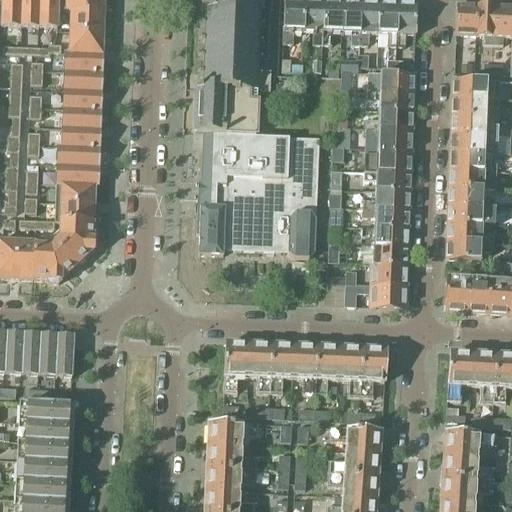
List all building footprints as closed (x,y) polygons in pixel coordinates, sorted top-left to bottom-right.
[(1,9),(0,29),(19,30),(20,0),(1,0),(1,9)] [(20,0),(19,30),(37,31),(38,0),(20,0)] [(38,0),(37,31),(56,31),(56,26),(57,26),(57,13),(57,0),(38,0)] [(64,0),(64,13),(69,13),(103,14),(103,0),(64,0)] [(202,93),(269,95),(270,75),(260,74),(260,75),(257,75),(257,63),(266,63),(266,59),(261,59),(261,46),(266,47),(267,43),(261,43),(262,30),(267,30),(267,27),(262,26),(263,0),(199,0),(199,11),(205,11),(204,25),(199,24),(199,28),(204,28),(203,41),(198,41),(198,44),(203,45),(203,57),(197,57),(197,61),(203,61),(202,74),(197,74),(197,77),(202,77),(201,90),(202,93)] [(302,36),(303,1),(284,0),(282,48),(292,49),(293,35),(302,36)] [(323,2),(303,1),(302,36),(312,36),(312,50),(321,50),(323,2)] [(323,2),(321,50),(331,50),(331,37),(341,37),(342,2),(323,2)] [(342,2),(341,37),(351,38),(350,49),(359,49),(361,3),(342,2)] [(361,3),(359,49),(367,50),(368,38),(377,38),(379,4),(361,3)] [(379,4),(377,38),(387,39),(386,50),(394,50),(394,51),(395,51),(397,4),(379,4)] [(397,4),(395,51),(404,51),(405,39),(415,39),(416,9),(416,8),(415,7),(415,6),(414,6),(413,5),(412,5),(397,4)] [(471,39),(472,9),(460,8),(456,12),(455,38),(471,39)] [(494,10),(495,10),(495,9),(472,8),(472,9),(471,39),(475,39),(475,40),(484,41),(483,49),(493,49),(494,10)] [(511,33),(511,10),(495,10),(494,10),(493,49),(502,50),(502,42),(511,42),(511,33)] [(69,34),(69,35),(103,37),(103,14),(69,13),(69,33),(69,34)] [(68,56),(68,57),(95,58),(102,59),(103,37),(69,35),(68,56)] [(48,52),(48,57),(49,57),(60,57),(60,49),(48,49),(48,52)] [(2,50),(2,58),(9,59),(10,51),(2,50)] [(10,51),(9,59),(17,59),(17,51),(10,51)] [(17,51),(17,59),(25,59),(25,51),(17,51)] [(25,51),(25,59),(33,60),(33,51),(25,51)] [(33,51),(33,60),(40,60),(41,52),(33,51)] [(41,52),(40,60),(48,60),(49,57),(48,57),(48,52),(41,52)] [(64,56),(63,76),(101,77),(102,59),(95,58),(68,57),(68,56),(64,56)] [(359,65),(359,72),(367,72),(367,59),(359,59),(359,65)] [(281,75),(302,76),(302,68),(290,67),(290,63),(282,63),(281,75)] [(311,76),(320,76),(321,64),(312,63),(311,76)] [(387,64),(386,73),(402,74),(402,65),(387,64)] [(472,75),(472,66),(461,65),(461,74),(472,75)] [(30,67),(30,78),(42,79),(42,67),(30,67)] [(10,68),(10,76),(22,77),(22,68),(10,68)] [(492,79),(492,68),(483,68),(482,78),(492,79)] [(501,69),(492,68),(492,79),(501,79),(501,69)] [(328,80),(338,81),(338,72),(328,72),(328,80)] [(10,76),(9,85),(21,86),(22,77),(10,76)] [(63,76),(63,94),(101,96),(101,77),(63,76)] [(348,95),(349,77),(349,76),(340,76),(339,95),(348,95)] [(366,96),(413,98),(413,79),(379,77),(379,87),(366,87),(366,96)] [(30,78),(29,90),(41,90),(42,79),(30,78)] [(453,82),(452,101),(498,103),(498,94),(487,93),(487,84),(453,82)] [(9,85),(9,94),(21,95),(21,86),(9,85)] [(202,93),(201,90),(196,90),(194,138),(202,138),(254,141),(257,140),(258,104),(255,104),(256,96),(269,96),(269,95),(202,93)] [(291,107),(291,92),(275,92),(275,107),(291,107)] [(9,94),(8,103),(20,104),(21,95),(9,94)] [(63,94),(62,113),(100,115),(101,96),(63,94)] [(339,95),(338,113),(347,114),(348,95),(339,95)] [(413,98),(366,96),(365,104),(378,105),(377,115),(412,116),(413,98)] [(29,100),(28,111),(40,112),(41,100),(29,100)] [(452,101),(452,119),(486,120),(486,111),(498,112),(498,103),(452,101)] [(8,103),(8,112),(20,112),(20,104),(8,103)] [(28,111),(28,123),(40,124),(40,112),(28,111)] [(8,112),(7,121),(20,121),(20,112),(8,112)] [(62,113),(61,132),(99,134),(100,115),(62,113)] [(338,113),(337,132),(346,132),(347,114),(338,113)] [(412,116),(377,115),(377,124),(365,124),(365,133),(411,135),(412,116)] [(497,121),(486,120),(452,119),(451,137),(497,139),(497,121)] [(61,150),(61,151),(99,152),(99,134),(61,132),(61,150)] [(346,132),(337,132),(336,143),(346,143),(346,132)] [(411,135),(365,133),(365,142),(364,156),(376,158),(410,159),(411,135)] [(27,137),(27,149),(39,149),(39,137),(27,137)] [(496,157),(497,139),(451,137),(450,155),(496,157)] [(254,141),(202,138),(200,186),(197,186),(195,238),(198,238),(198,258),(222,259),(223,254),(286,256),(292,262),(307,263),(313,257),(315,213),(318,143),(254,142),(254,141)] [(7,140),(7,148),(19,148),(19,141),(7,140)] [(7,148),(6,156),(18,156),(19,148),(7,148)] [(27,149),(26,160),(38,161),(39,149),(27,149)] [(57,151),(56,170),(98,171),(99,152),(61,151),(57,151)] [(342,164),(342,152),(332,151),(332,163),(342,164)] [(484,156),(450,155),(449,173),(495,175),(496,166),(484,166),(484,156)] [(409,178),(410,159),(376,158),(364,156),(363,176),(409,178)] [(56,170),(55,188),(95,190),(97,190),(98,171),(56,170)] [(6,171),(5,183),(17,183),(18,172),(6,171)] [(495,175),(449,173),(449,191),(483,193),(483,183),(495,184),(495,175)] [(26,175),(25,187),(37,187),(38,176),(26,175)] [(409,178),(363,176),(363,185),(374,186),(374,195),(409,197),(409,178)] [(5,183),(4,194),(16,195),(17,183),(5,183)] [(25,187),(24,198),(36,199),(37,187),(25,187)] [(55,188),(55,207),(94,209),(95,190),(55,188)] [(449,191),(448,209),(494,211),(494,203),(482,202),(483,193),(449,191)] [(339,213),(340,194),(330,194),(329,212),(339,213)] [(409,197),(374,195),(373,205),(362,204),(362,213),(408,215),(409,197)] [(24,202),(24,210),(36,210),(36,203),(24,202)] [(55,207),(54,227),(57,227),(57,226),(93,228),(94,209),(55,207)] [(4,209),(3,217),(15,218),(16,210),(4,209)] [(448,209),(447,227),(481,228),(482,219),(493,219),(494,211),(448,209)] [(24,210),(24,217),(36,218),(36,210),(24,210)] [(329,212),(329,230),(339,231),(339,213),(329,212)] [(408,215),(362,213),(361,222),(373,223),(373,232),(407,234),(408,219),(408,215)] [(2,223),(2,231),(14,232),(14,224),(2,223)] [(19,224),(18,232),(27,232),(27,224),(19,224)] [(27,224),(27,232),(36,232),(36,225),(27,224)] [(34,249),(33,284),(48,285),(50,287),(58,288),(58,287),(60,285),(60,282),(89,256),(92,256),(94,254),(95,253),(95,246),(94,245),(92,243),(93,228),(57,226),(57,227),(57,240),(57,241),(48,250),(34,249)] [(481,228),(447,227),(446,245),(492,247),(493,238),(481,238),(481,228)] [(338,249),(339,231),(329,230),(328,249),(338,249)] [(407,234),(373,232),(372,241),(359,241),(359,250),(407,252),(407,234)] [(0,282),(8,283),(14,284),(15,244),(0,243),(0,282)] [(15,244),(14,284),(17,284),(33,284),(34,249),(30,249),(30,245),(15,244)] [(492,247),(446,245),(445,264),(479,265),(480,255),(492,256),(492,247)] [(338,268),(338,249),(328,249),(327,268),(338,268)] [(407,252),(359,250),(359,258),(372,259),(372,269),(406,271),(407,252)] [(291,266),(291,278),(307,279),(308,267),(291,266)] [(355,269),(345,268),(344,290),(355,290),(355,269)] [(372,269),(371,290),(405,292),(406,271),(372,269)] [(465,316),(467,282),(445,280),(444,310),(444,311),(445,312),(445,313),(446,314),(448,315),(465,316)] [(291,282),(290,302),(302,302),(303,283),(291,282)] [(489,283),(467,282),(465,316),(487,317),(489,283)] [(510,284),(489,283),(487,317),(508,318),(510,284)] [(344,290),(343,306),(343,311),(354,311),(354,299),(371,300),(370,312),(401,313),(403,313),(404,312),(404,311),(405,310),(405,292),(371,290),(355,290),(344,290)] [(6,337),(4,377),(21,378),(23,338),(6,337)] [(40,339),(23,338),(21,378),(38,378),(40,339)] [(40,339),(38,378),(55,379),(57,339),(40,339)] [(57,339),(55,379),(72,380),(74,340),(57,339)] [(246,381),(248,347),(225,346),(224,380),(237,380),(246,381)] [(271,348),(248,347),(246,381),(256,381),(269,382),(271,348)] [(294,349),(271,348),(269,382),(282,382),(292,383),(294,349)] [(316,349),(294,349),(292,383),(302,383),(315,383),(316,349)] [(315,383),(327,384),(338,384),(339,350),(316,349),(315,383)] [(338,384),(348,385),(361,385),(362,351),(339,350),(338,384)] [(386,352),(362,351),(361,385),(373,386),(384,386),(386,352)] [(450,355),(448,389),(460,389),(470,390),(472,356),(450,355)] [(495,357),(472,356),(470,390),(481,391),(493,391),(495,357)] [(511,358),(495,357),(493,391),(505,392),(511,392),(511,358)] [(16,392),(2,392),(2,402),(15,402),(16,392)] [(36,404),(36,394),(23,393),(23,403),(36,404)] [(49,394),(36,394),(36,404),(48,404),(49,394)] [(53,395),(52,404),(65,405),(66,395),(53,395)] [(25,426),(66,428),(67,408),(26,406),(25,426)] [(237,410),(223,410),(222,410),(222,420),(237,421),(237,410)] [(268,423),(268,412),(253,411),(253,422),(268,423)] [(284,413),(268,412),(268,423),(283,424),(284,413)] [(313,425),(314,414),(298,413),(298,424),(313,425)] [(329,415),(314,414),(313,425),(328,426),(329,415)] [(358,427),(359,416),(344,415),(343,426),(358,427)] [(374,417),(359,416),(358,427),(373,428),(374,417)] [(464,419),(445,418),(445,428),(464,429),(464,419)] [(491,432),(491,421),(472,420),(472,430),(491,432)] [(511,422),(491,421),(491,432),(510,433),(511,422)] [(66,428),(25,426),(24,445),(66,447),(66,428)] [(242,428),(242,427),(208,426),(207,449),(242,450),(243,440),(257,441),(258,429),(242,428)] [(291,430),(280,429),(279,446),(290,446),(291,430)] [(306,447),(307,431),(297,430),(296,447),(306,447)] [(347,432),(347,434),(332,433),(331,444),(346,445),(345,455),(379,457),(381,434),(347,432)] [(444,434),(443,457),(477,460),(478,452),(493,453),(494,440),(478,439),(478,437),(444,434)] [(66,447),(24,445),(23,465),(65,467),(66,447)] [(207,449),(206,472),(256,474),(256,462),(242,462),(242,450),(207,449)] [(330,466),(329,477),(378,481),(379,457),(345,455),(345,467),(330,466)] [(477,460),(443,457),(441,480),(491,484),(492,472),(477,471),(477,460)] [(290,459),(289,459),(279,459),(278,476),(289,476),(290,459)] [(306,461),(296,460),(295,477),(305,477),(306,461)] [(65,467),(23,465),(22,484),(64,486),(65,467)] [(206,472),(205,495),(240,497),(241,487),(255,487),(256,474),(206,472)] [(287,493),(289,476),(278,476),(277,493),(287,493)] [(304,494),(305,477),(295,477),(294,494),(304,494)] [(378,481),(329,477),(328,489),(342,490),(341,501),(376,504),(378,481)] [(491,484),(441,480),(440,503),(475,506),(475,497),(491,498),(491,484)] [(64,486),(22,484),(21,504),(63,506),(64,486)] [(205,495),(204,511),(254,511),(254,508),(240,507),(240,497),(205,495)] [(375,511),(376,504),(341,501),(340,511),(338,511),(327,511),(326,511),(375,511)] [(440,503),(439,511),(474,511),(475,506),(440,503)]
